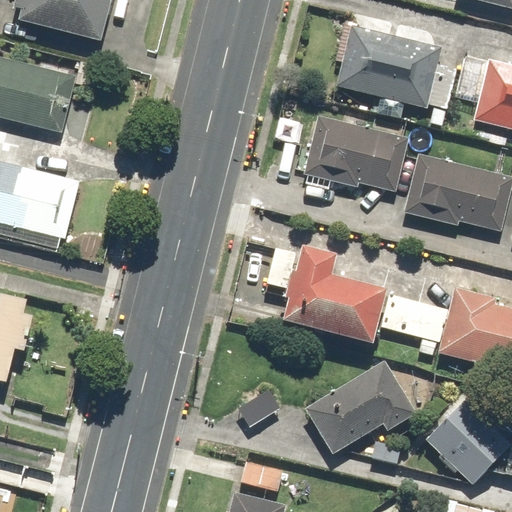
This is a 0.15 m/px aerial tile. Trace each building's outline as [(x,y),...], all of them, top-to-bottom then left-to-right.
[(17,0),(12,21),(102,43),(111,9),(112,9),(114,0),(17,0)] [(511,0),(472,0),(511,9),(511,0)] [(444,50),(353,27),(338,87),(429,110),(444,50)] [(75,77),(0,58),(0,119),(60,134),(75,77)] [(511,66),(491,61),(476,121),(511,130),(511,66)] [(411,140),(320,117),(305,176),(359,190),(360,184),(397,193),(411,140)] [(511,192),(511,179),(420,156),(406,214),(459,227),(461,222),(502,232),(511,192)] [(0,164),(0,223),(66,240),(80,184),(0,164)] [(289,291),(297,253),(275,249),(267,286),(289,291)] [(306,249),(287,324),(375,347),(390,292),(334,277),(340,257),(306,249)] [(458,290),(441,354),(511,372),(511,308),(498,305),(499,301),(458,290)] [(392,297),(384,328),(441,343),(449,312),(392,297)] [(0,381),(8,383),(16,352),(26,354),(34,319),(0,311),(0,381)] [(386,363),(308,411),(336,456),(385,425),(390,433),(419,415),(386,363)] [(234,410),(247,433),(281,413),(268,390),(234,410)] [(511,443),(468,401),(428,442),(475,487),(511,449),(511,443)] [(403,449),(376,442),(371,459),(398,466),(403,449)] [(287,474),(248,464),(243,484),(281,494),(287,474)] [(287,511),(289,506),(238,494),(233,511),(287,511)]
